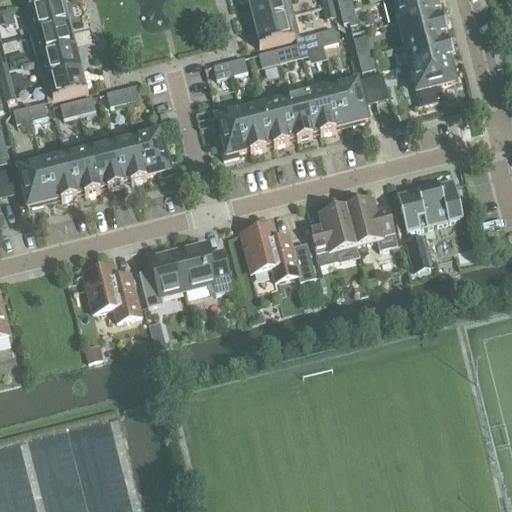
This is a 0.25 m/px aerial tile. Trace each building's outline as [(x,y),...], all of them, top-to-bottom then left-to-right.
[(247,0),(250,9),(249,9),(249,10),(269,5),(268,1),(271,0),(247,0)] [(271,0),(268,1),(269,5),(249,10),(250,10),(256,32),(254,32),(255,33),(275,27),(274,24),(294,18),(293,18),(288,0),(271,0)] [(320,0),(324,11),(332,9),(330,0),(320,0)] [(336,0),(340,13),(353,10),(350,0),(336,0)] [(392,0),(384,2),(391,28),(399,26),(438,16),(441,15),(437,0),(434,1),(433,0),(392,0)] [(31,37),(30,37),(50,32),(51,36),(72,31),(71,30),(70,30),(64,5),(65,5),(65,3),(53,6),(53,5),(51,5),(52,7),(24,14),(24,15),(25,15),(31,37)] [(335,21),(332,9),(324,11),(327,23),(335,21)] [(340,13),(344,28),(349,27),(350,31),(358,29),(353,10),(340,13)] [(440,24),(438,16),(399,26),(405,48),(447,38),(443,23),(440,24)] [(294,19),(295,19),(294,18),(274,24),(275,27),(255,33),(256,33),(261,51),(259,51),(260,53),(300,42),(300,41),(299,41),(294,19)] [(36,60),(56,55),(57,59),(78,54),(77,53),(76,53),(71,32),(72,31),(51,36),(50,32),(30,37),(30,38),(31,38),(36,59),(36,60)] [(335,33),(319,37),(323,51),(338,47),(335,33)] [(307,55),(323,51),(319,37),(304,41),(307,55)] [(447,38),(405,48),(411,73),(449,63),(453,62),(449,46),(446,47),(443,39),(447,38)] [(354,44),(358,60),(371,57),(367,40),(354,44)] [(291,51),(275,55),(278,69),(294,65),(291,51)] [(62,78),(63,82),(83,76),(82,76),(76,54),(78,54),(57,59),(56,55),(36,60),(36,61),(37,61),(42,82),(42,83),(62,78)] [(262,73),(278,69),(275,55),(259,59),(262,73)] [(25,56),(8,60),(10,66),(26,62),(25,56)] [(376,74),(371,57),(358,60),(362,77),(376,74)] [(244,63),(229,67),(232,81),(248,77),(244,63)] [(453,75),(449,63),(411,73),(420,110),(444,105),(440,90),(457,86),(454,74),(453,75)] [(217,85),(232,81),(229,67),(213,71),(217,85)] [(0,69),(0,78),(1,81),(4,93),(12,91),(10,80),(9,78),(6,68),(0,69)] [(84,77),(83,76),(63,82),(62,78),(42,83),(42,84),(43,84),(48,105),(47,106),(48,107),(88,96),(88,95),(87,95),(82,77),(84,77)] [(356,78),(331,84),(333,92),(343,130),(352,128),(353,130),(365,127),(364,125),(368,124),(364,109),(376,106),(370,82),(358,85),(356,78)] [(382,79),(370,82),(376,106),(388,103),(382,79)] [(138,90),(122,94),(126,108),(141,104),(138,90)] [(15,103),(12,91),(4,93),(7,105),(15,103)] [(333,92),(311,97),(320,136),(321,140),(336,136),(335,132),(343,130),(333,92)] [(110,112),(126,108),(122,94),(107,98),(110,112)] [(311,97),(287,103),(297,142),(296,142),(297,146),(298,146),(313,142),(312,138),(320,136),(311,97)] [(92,102),(76,106),(80,120),(96,116),(92,102)] [(287,103),(264,109),(274,148),(273,148),(274,152),(289,148),(288,144),(296,142),(297,142),(287,103)] [(64,124),(80,120),(76,106),(60,110),(64,124)] [(44,108),(29,112),(32,126),(48,122),(44,108)] [(264,109),(241,115),(251,154),(250,154),(251,158),(266,154),(265,150),(273,148),(274,148),(264,109)] [(17,129),(32,126),(29,112),(13,115),(17,129)] [(241,115),(217,121),(224,149),(220,150),(224,165),(239,161),(238,157),(250,154),(251,154),(241,115)] [(166,163),(157,128),(133,135),(145,181),(146,181),(158,178),(159,182),(174,178),(170,162),(166,163)] [(131,185),(131,189),(146,185),(147,185),(146,181),(145,181),(133,135),(111,140),(123,187),(131,185)] [(123,187),(111,140),(87,146),(99,193),(107,191),(108,195),(124,191),(123,187)] [(84,197),(85,201),(100,197),(99,193),(87,146),(64,152),(63,153),(65,160),(66,160),(76,199),(84,197)] [(0,169),(10,167),(6,151),(0,152),(0,169)] [(41,158),(16,165),(18,172),(6,175),(12,199),(24,196),(28,211),(31,210),(32,212),(44,209),(43,207),(53,205),(43,166),(41,158)] [(62,206),(77,203),(76,199),(66,160),(65,160),(43,166),(53,205),(61,203),(62,206)] [(6,175),(0,176),(0,201),(12,199),(6,175)] [(397,199),(406,238),(463,223),(453,184),(397,199)] [(354,206),(345,209),(356,250),(377,245),(379,256),(398,251),(388,213),(376,216),(373,205),(359,208),(354,206)] [(336,256),(356,250),(345,209),(336,211),(334,215),(319,219),(322,231),(310,234),(320,271),(338,266),(336,256)] [(300,286),(315,283),(307,249),(293,253),(290,241),(277,245),(273,231),(232,242),(242,240),(252,278),(271,273),(275,287),(299,281),(300,286)] [(425,241),(405,246),(411,269),(431,264),(425,241)] [(207,248),(178,255),(188,294),(207,289),(209,295),(216,299),(233,295),(223,256),(210,259),(207,248)] [(161,301),(188,294),(178,255),(150,262),(153,274),(139,277),(148,312),(163,309),(161,301)] [(117,327),(143,321),(132,279),(118,283),(115,271),(74,282),(74,283),(84,280),(94,318),(114,313),(117,327)] [(0,341),(9,340),(0,306),(0,341)] [(100,351),(85,355),(89,369),(103,365),(100,351)]
